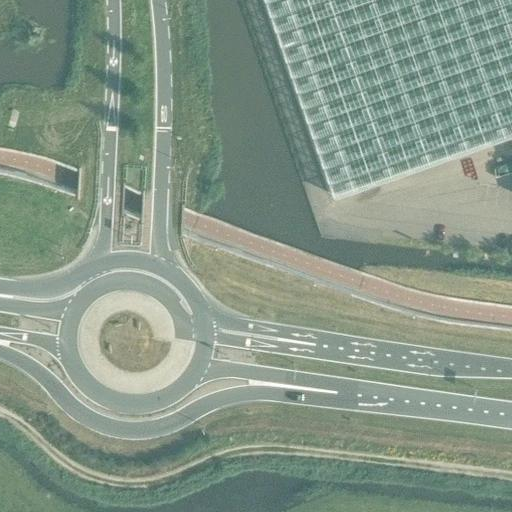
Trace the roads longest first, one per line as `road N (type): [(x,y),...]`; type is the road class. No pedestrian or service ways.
road 1 (track): [(0,413),(72,470),(120,485),(154,484),(216,458),(272,450),(511,478)]
road 2 (primary): [(0,349),(89,421),(119,429),(164,424),(274,383)]
road 3 (secondary): [(162,267),(158,0)]
road 4 (secondary): [(111,0),(100,265)]
road 5 (primary): [(274,383),(511,412)]
road 6 (primary): [(511,367),(290,341)]
road 7 (primary): [(67,345),(78,376),(115,402),(162,399),(197,364)]
road 8 (primary): [(202,335),(183,331),(176,308),(154,288),(125,281),(99,287)]
